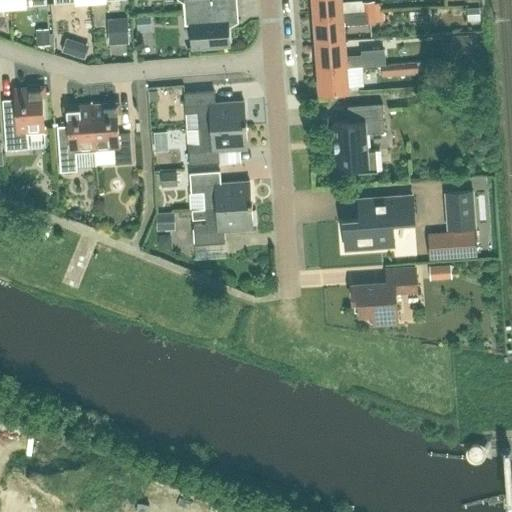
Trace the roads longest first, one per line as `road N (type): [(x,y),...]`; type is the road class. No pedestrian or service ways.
road 1 (residential): [(273,62),(90,76),(0,48)]
road 2 (residential): [(291,292),(273,62)]
